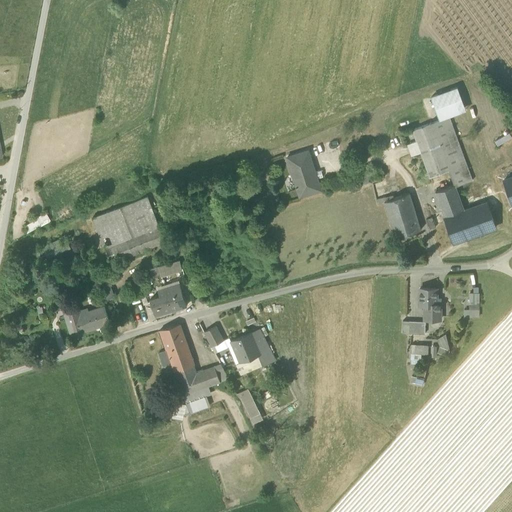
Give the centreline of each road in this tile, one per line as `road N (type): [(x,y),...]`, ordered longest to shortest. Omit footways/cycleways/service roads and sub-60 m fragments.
road 1 (unclassified): [(491,266),(353,273),(0,376)]
road 2 (unclassified): [(46,0),(0,243)]
